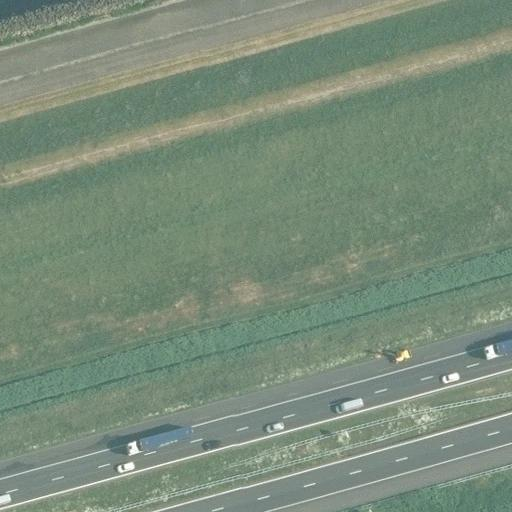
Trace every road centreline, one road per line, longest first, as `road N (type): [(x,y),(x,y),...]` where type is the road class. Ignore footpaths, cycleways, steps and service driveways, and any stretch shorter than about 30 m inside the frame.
road 1 (track): [(0,171),(511,31)]
road 2 (motorway): [(511,349),(0,489)]
road 3 (motorway): [(193,511),(511,423)]
